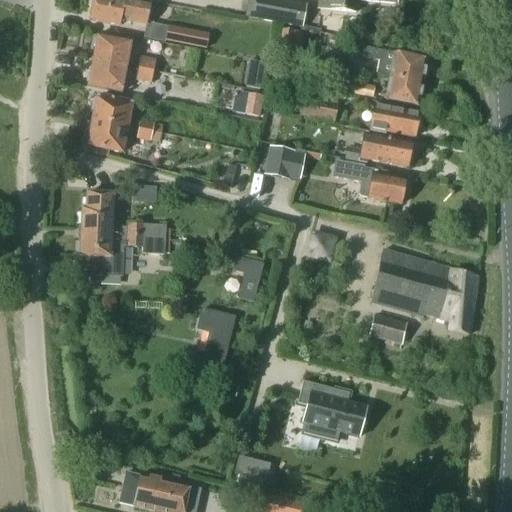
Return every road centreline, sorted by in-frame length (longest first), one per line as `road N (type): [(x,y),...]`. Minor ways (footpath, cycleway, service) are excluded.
road 1 (unclassified): [(53,511),(32,311),(40,0)]
road 2 (secondary): [(511,328),(499,0)]
